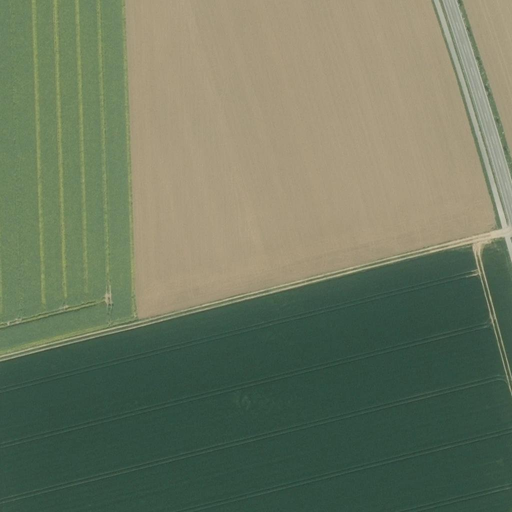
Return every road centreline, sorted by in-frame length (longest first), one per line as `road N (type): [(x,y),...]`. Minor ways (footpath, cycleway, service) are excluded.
road 1 (track): [(0,358),(511,228)]
road 2 (tertiary): [(450,0),(511,207)]
